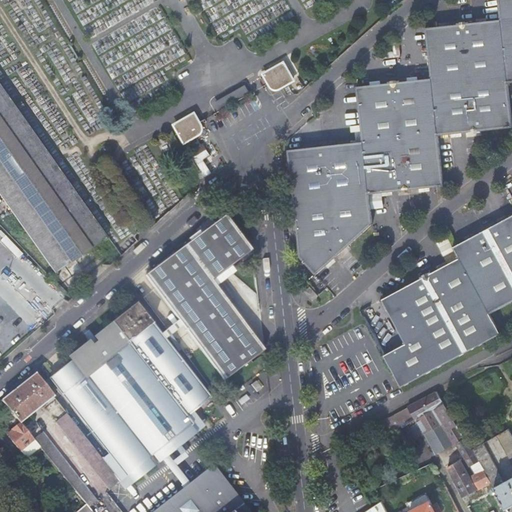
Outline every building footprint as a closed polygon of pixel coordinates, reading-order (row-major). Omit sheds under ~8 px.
[(320,147),(287,150),(298,248),(299,256),(316,275),(326,266),(334,259),(340,253),(348,246),(372,224),(369,194),(382,193),(392,192),(399,191),(400,192),(403,192),(403,193),(406,193),(409,192),(409,191),(412,191),(411,190),(419,189),(430,188),(443,186),(438,135),(451,134),(461,133),(469,132),(469,134),(472,133),(472,134),(475,134),(478,134),(478,133),(481,132),(481,131),(511,127),(511,125),(507,83),(511,82),(511,0),(497,0),(500,20),(487,21),(476,22),(469,23),(469,22),(465,22),(465,21),(462,22),(460,22),(460,23),(457,23),(457,24),(449,25),(439,26),(425,28),(431,79),(417,80),(408,81),(400,82),(400,80),(397,81),(397,80),(393,80),(391,80),(391,81),(388,82),(388,83),(380,84),(370,85),(356,86),(362,142),(349,143),(339,145),(331,145),(320,147)] [(269,83),(270,86),(272,87),(273,88),(274,89),(276,89),(278,89),(283,87),(293,81),(284,63),(264,74),(269,83)] [(106,236),(0,84),(0,195),(54,272),(106,236)] [(245,84),(213,102),(218,111),(250,93),(245,84)] [(185,141),(200,133),(201,131),(202,130),(202,128),(202,126),(202,125),(200,121),(195,112),(175,124),(185,141)] [(459,258),(489,314),(511,301),(511,215),(507,219),(498,223),(491,227),(486,229),(481,232),(474,236),(465,241),(453,247),(459,258)] [(167,330),(171,335),(183,326),(224,381),(264,352),(264,351),(213,281),(252,252),(252,251),(225,216),(152,271),(146,276),(180,321),(167,330)] [(400,387),(500,334),(489,314),(459,258),(447,265),(438,269),(432,273),(431,271),(428,273),(428,272),(425,274),(423,275),(423,276),(420,277),(421,278),(382,299),(405,344),(384,355),(400,387)] [(334,259),(326,266),(329,268),(336,261),(334,259)] [(438,269),(447,265),(445,261),(436,266),(438,269)] [(310,287),(305,292),(313,301),(318,296),(310,287)] [(61,394),(126,477),(199,420),(193,412),(211,399),(165,340),(171,335),(167,330),(161,335),(136,303),(112,323),(115,327),(89,348),(49,379),(61,394)] [(35,374),(36,375),(52,396),(53,398),(54,397),(35,373),(35,374)] [(14,392),(2,401),(6,406),(11,412),(19,422),(31,413),(38,408),(40,406),(52,396),(36,375),(23,385),(21,387),(18,389),(14,392)] [(466,457),(468,461),(471,466),(473,465),(476,463),(478,462),(471,450),(437,392),(409,407),(416,419),(416,420),(417,420),(435,410),(454,442),(457,441),(466,457)] [(54,399),(66,414),(66,413),(120,482),(126,477),(61,394),(54,399)] [(11,412),(6,406),(0,411),(2,414),(5,417),(0,421),(0,425),(8,435),(7,435),(26,460),(40,448),(33,440),(19,422),(11,412)] [(401,427),(416,419),(409,407),(396,414),(394,415),(399,422),(401,427)] [(417,420),(435,453),(454,442),(435,410),(417,420)] [(66,414),(119,482),(120,482),(66,413),(66,414)] [(56,422),(109,490),(119,482),(66,414),(56,422)] [(399,422),(394,415),(383,421),(387,428),(399,422)] [(491,483),(493,486),(496,492),(506,509),(511,505),(511,435),(508,429),(499,434),(497,435),(511,462),(511,479),(505,483),(483,443),(471,450),(478,462),(484,471),(491,483)] [(33,440),(40,448),(86,504),(92,511),(98,511),(103,509),(42,433),(33,440)] [(154,474),(192,444),(184,433),(145,463),(154,474)] [(10,468),(19,460),(6,445),(0,449),(0,465),(10,478),(15,473),(10,468)] [(460,460),(447,468),(463,497),(477,490),(460,460)] [(473,465),(471,466),(475,472),(480,469),(476,463),(473,465)] [(154,511),(247,511),(237,499),(212,467),(154,511)] [(479,489),(491,483),(484,471),(473,476),(479,489)] [(365,511),(387,511),(382,501),(381,501),(365,511)] [(435,511),(435,509),(433,506),(430,501),(410,511),(435,511)]
